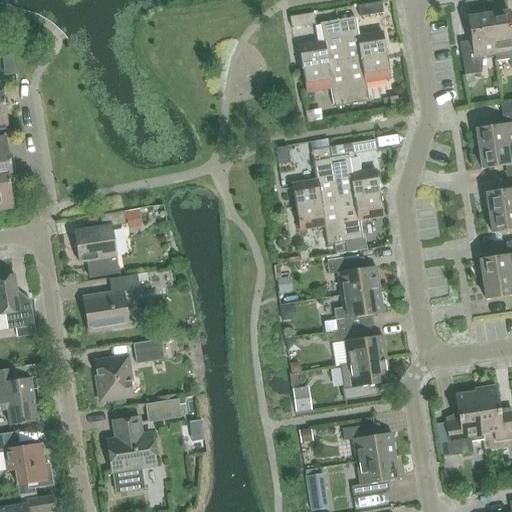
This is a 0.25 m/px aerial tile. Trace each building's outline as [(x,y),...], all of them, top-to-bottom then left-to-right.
[(358,18),(383,13),(380,3),(357,7),(358,18)] [(291,29),(316,26),(314,14),(290,18),(291,29)] [(511,40),(511,41),(508,14),(487,17),(494,56),(503,54),(511,68),(511,40)] [(482,58),(494,56),(487,17),(467,20),(472,48),(460,50),(464,77),(481,75),(482,58)] [(354,19),(337,21),(344,63),(386,56),(383,33),(357,37),(354,19)] [(344,63),(337,21),(319,24),(322,44),(298,48),(302,70),(344,63)] [(390,79),(386,56),(344,63),(350,105),(368,102),(365,83),(390,79)] [(350,105),(344,63),(302,70),(306,93),(329,89),(333,108),(350,105)] [(391,110),(399,109),(397,97),(389,99),(391,110)] [(478,150),(511,144),(511,99),(500,101),(504,125),(475,129),(478,150)] [(321,109),(313,111),(305,112),(307,124),(323,121),(321,109)] [(0,139),(0,174),(8,173),(11,173),(5,138),(0,139)] [(372,141),(329,148),(337,201),(379,195),(375,171),(350,176),(347,157),(374,152),(372,141)] [(511,177),(511,144),(478,150),(482,170),(510,166),(511,177)] [(337,201),(329,148),(310,151),(314,182),(291,186),(294,207),(337,201)] [(0,174),(0,210),(14,209),(8,173),(0,174)] [(511,177),(511,179),(511,189),(485,193),(488,214),(511,209),(511,177)] [(382,217),(379,195),(337,201),(344,243),(361,240),(358,221),(382,217)] [(344,243),(337,201),(294,207),(298,231),(323,227),(326,246),(344,243)] [(511,209),(488,214),(492,234),(511,230),(511,209)] [(100,228),(74,232),(79,263),(86,262),(89,279),(119,275),(112,228),(126,226),(124,214),(99,217),(100,228)] [(392,246),(390,235),(382,236),(384,247),(392,246)] [(482,280),(511,275),(511,242),(505,243),(507,255),(479,260),(482,280)] [(319,247),(301,250),(302,260),(321,257),(319,247)] [(379,291),(376,273),(375,267),(360,270),(358,258),(326,263),(328,275),(337,274),(341,297),(379,291)] [(282,286),(295,285),(294,267),(281,267),(282,286)] [(511,275),(482,280),(485,301),(511,296),(511,275)] [(13,276),(0,277),(0,315),(4,315),(7,331),(14,330),(15,338),(31,336),(30,327),(34,326),(30,301),(17,303),(13,276)] [(122,293),(140,291),(138,276),(111,280),(113,295),(84,300),(89,333),(127,327),(122,293)] [(365,328),(369,328),(368,317),(382,314),(379,291),(341,297),(343,308),(334,310),(336,321),(325,323),(327,335),(333,334),(365,328)] [(347,366),(385,360),(381,337),(367,339),(365,328),(333,334),(334,345),(344,343),(347,366)] [(136,366),(165,361),(161,340),(133,344),(136,366)] [(99,402),(133,397),(127,359),(94,364),(99,402)] [(385,360),(347,366),(338,367),(344,401),(375,396),(373,385),(388,383),(385,360)] [(0,371),(0,411),(7,411),(10,427),(36,423),(30,379),(26,379),(25,368),(0,371)] [(311,376),(296,379),(300,402),(315,399),(311,376)] [(476,393),(482,434),(494,433),(495,442),(511,439),(511,413),(500,415),(496,390),(476,393)] [(483,440),(482,434),(476,393),(454,396),(458,422),(445,424),(451,457),(472,453),(471,442),(483,440)] [(147,423),(178,418),(176,401),(144,406),(147,423)] [(143,490),(140,470),(154,468),(149,435),(140,436),(137,420),(112,424),(115,441),(107,442),(112,474),(113,474),(116,494),(143,490)] [(356,464),(394,458),(390,435),(374,438),(373,427),(341,432),(343,443),(353,441),(356,464)] [(0,435),(0,453),(5,452),(9,475),(13,475),(15,486),(27,484),(28,489),(52,485),(49,465),(43,466),(40,446),(18,450),(16,433),(0,435)] [(382,484),(397,481),(394,458),(356,464),(360,487),(350,489),(352,500),(384,495),(382,484)] [(53,511),(51,498),(26,502),(26,506),(0,510),(0,511),(53,511)]
